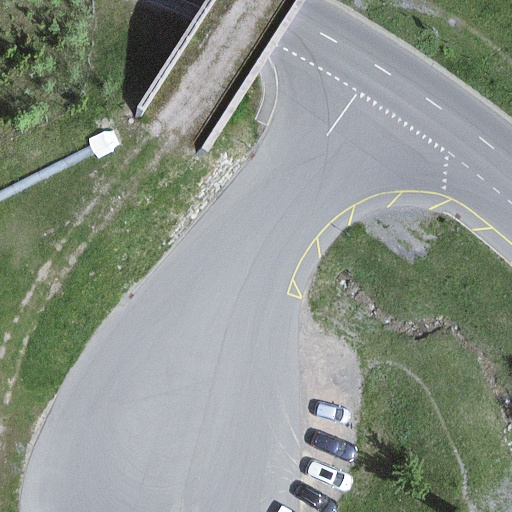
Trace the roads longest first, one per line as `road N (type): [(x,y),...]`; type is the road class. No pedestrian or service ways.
road 1 (unclassified): [(375,62),(325,153),(252,249)]
road 2 (secondary): [(375,62),(511,167)]
road 3 (secondary): [(258,0),(375,62)]
